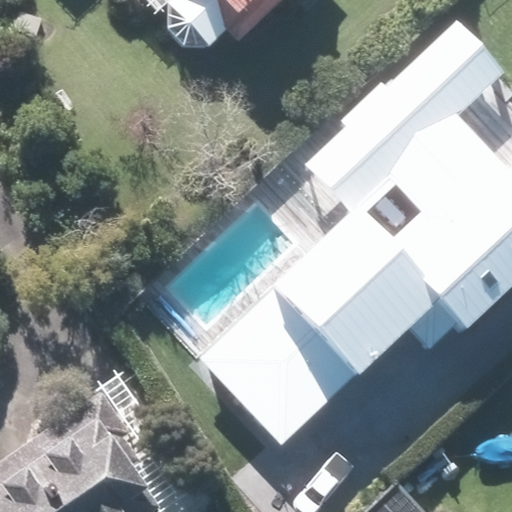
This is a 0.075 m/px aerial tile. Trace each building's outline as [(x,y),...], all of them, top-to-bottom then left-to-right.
[(284,0),(216,0),(249,34),(284,0)] [(335,207),(255,281),(267,294),(202,355),(276,434),(342,372),(356,387),(408,339),(423,354),(511,270),(511,80),(450,15),(293,161),(335,207)] [(96,391),(0,457),(0,511),(168,511),(176,507),(96,391)] [(501,462),(511,450),(511,405),(506,400),(473,435),(501,462)] [(436,511),(404,477),(366,511),(436,511)]
